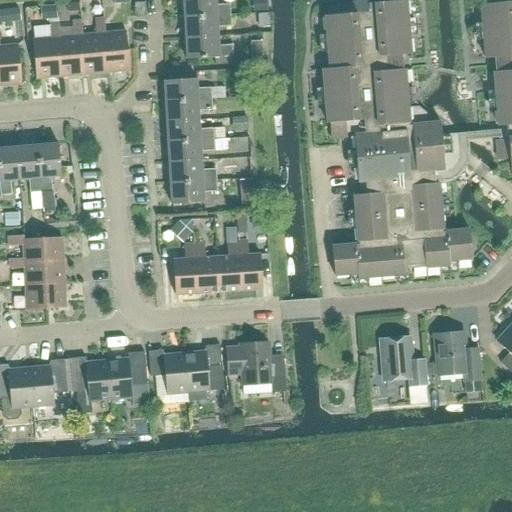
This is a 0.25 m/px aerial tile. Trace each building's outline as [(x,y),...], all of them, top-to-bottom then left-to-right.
[(214,0),(181,0),(183,18),(229,15),(228,4),(215,5),(214,0)] [(409,55),(404,1),(366,4),(325,7),(326,16),(324,16),(329,69),(322,70),(326,123),(328,123),(330,139),(345,138),(344,126),(351,125),(356,183),(359,183),(361,198),(353,198),(357,245),(331,247),(333,275),(356,273),(356,278),(403,274),(402,267),(424,265),(424,267),(448,265),(447,260),(470,258),(467,229),(441,232),(437,183),(439,183),(441,185),(468,152),(467,140),(497,138),(498,140),(495,141),(496,160),(508,159),(509,169),(511,168),(511,0),(496,0),(497,4),(480,5),(484,58),(493,58),(494,72),(493,73),(497,126),(500,126),(501,130),(440,135),(439,123),(426,124),(425,113),(417,107),(406,108),(403,70),(402,70),(401,55),(409,55)] [(134,17),(144,17),(143,3),(133,3),(134,17)] [(16,24),(35,24),(35,7),(16,8),(16,24)] [(229,15),(183,18),(184,39),(217,37),(216,27),(230,27),(229,15)] [(95,34),(81,35),(85,72),(108,70),(105,35),(103,19),(93,20),(95,34)] [(72,36),(59,37),(62,74),(85,72),(81,35),(80,21),(71,22),(72,36)] [(62,74),(59,37),(57,23),(48,24),(49,40),(31,42),(34,77),(62,74)] [(106,53),(126,51),(125,34),(105,35),(106,53)] [(217,37),(184,39),(185,60),(215,58),(215,64),(232,63),(231,45),(217,46),(217,37)] [(0,84),(20,82),(17,47),(0,48),(0,84)] [(106,53),(108,70),(128,69),(126,51),(106,53)] [(195,79),(162,81),(164,102),(210,100),(219,99),(219,88),(196,88),(195,79)] [(210,100),(164,102),(165,122),(197,120),(197,111),(211,110),(210,100)] [(241,118),(228,119),(229,139),(242,139),(241,118)] [(197,120),(165,122),(166,142),(212,140),(212,129),(198,130),(197,120)] [(212,140),(166,142),(167,163),(200,161),(199,152),(213,151),(212,140)] [(57,144),(36,146),(40,192),(42,208),(52,207),(49,177),(59,176),(57,144)] [(36,146),(15,147),(18,180),(27,179),(29,193),(40,192),(36,146)] [(0,148),(0,195),(10,194),(9,181),(18,180),(15,147),(0,148)] [(200,161),(167,163),(168,183),(215,181),(214,170),(201,170),(200,161)] [(215,181),(168,183),(170,204),(202,202),(202,192),(216,192),(215,181)] [(182,241),(186,229),(173,225),(170,237),(182,241)] [(8,259),(8,264),(62,261),(61,237),(22,239),(22,236),(6,237),(7,246),(22,246),(22,258),(8,259)] [(226,256),(215,257),(217,292),(239,291),(236,241),(225,242),(226,256)] [(246,241),(236,241),(239,291),(261,289),(259,254),(247,255),(246,241)] [(174,295),(196,294),(193,244),(182,245),(183,259),(171,260),(174,295)] [(203,244),(193,244),(196,294),(217,292),(215,257),(204,258),(203,244)] [(23,268),(24,286),(43,285),(63,284),(62,261),(8,264),(8,269),(23,268)] [(64,308),(63,284),(43,285),(45,309),(63,308),(64,308)] [(25,310),(45,309),(43,285),(24,286),(25,310)] [(494,341),(508,353),(499,362),(511,374),(511,322),(494,341)] [(433,335),(437,375),(461,373),(462,381),(463,393),(480,392),(479,379),(477,352),(464,353),(463,333),(433,335)] [(379,340),(382,380),(408,378),(408,386),(412,385),(413,393),(425,392),(425,384),(423,360),(411,361),(409,337),(379,340)] [(242,395),(270,393),(284,392),(282,355),(268,356),(267,343),(238,345),(238,346),(224,347),(226,377),(240,376),(241,385),(242,395)] [(203,351),(185,353),(186,371),(188,393),(186,393),(187,402),(205,400),(205,392),(207,391),(222,390),(221,373),(218,346),(203,348),(203,351)] [(167,395),(186,393),(188,393),(185,353),(163,355),(162,351),(147,352),(149,376),(165,375),(167,395)] [(105,361),(109,400),(129,399),(130,409),(147,408),(145,385),(142,352),(126,354),(126,359),(105,361)] [(78,415),(91,413),(90,402),(109,400),(105,361),(85,363),(85,358),(68,359),(71,392),(75,392),(78,415)] [(48,366),(28,368),(31,408),(51,406),(50,394),(66,393),(63,361),(48,362),(48,366)] [(0,365),(0,398),(0,399),(2,415),(6,418),(14,417),(18,414),(17,409),(31,408),(28,368),(7,370),(7,365),(0,365)]
